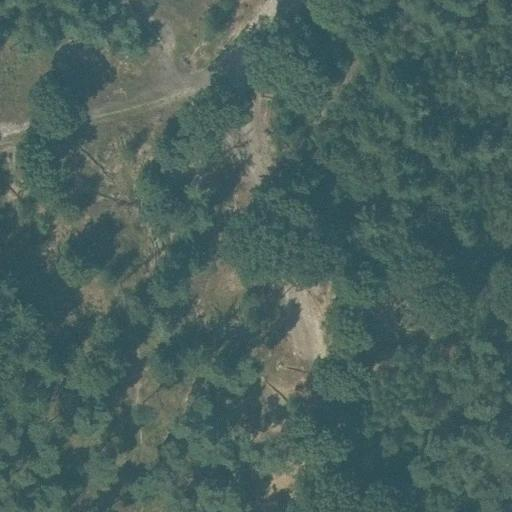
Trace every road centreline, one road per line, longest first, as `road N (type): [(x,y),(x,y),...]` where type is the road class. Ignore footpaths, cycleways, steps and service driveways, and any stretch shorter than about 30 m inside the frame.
road 1 (track): [(225,71),(254,138),(360,511)]
road 2 (track): [(0,140),(119,112),(225,71)]
